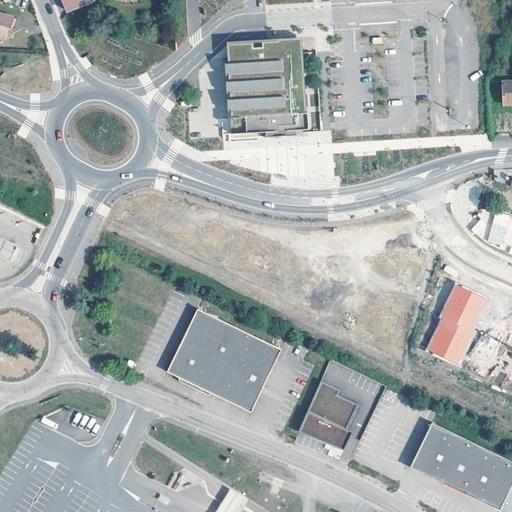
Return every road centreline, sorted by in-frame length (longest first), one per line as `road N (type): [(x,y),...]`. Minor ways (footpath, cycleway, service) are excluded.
road 1 (residential): [(55,366),(301,461),(403,511)]
road 2 (residential): [(438,11),(240,23),(175,74)]
road 3 (residential): [(438,11),(440,117),(456,118),(466,105),(462,41),(446,2)]
road 4 (secondary): [(427,179),(333,205),(286,205),(217,186)]
road 5 (unclassified): [(69,165),(69,205),(41,265),(12,296)]
road 6 (unclassified): [(46,310),(108,178)]
road 7 (residential): [(427,179),(446,231),(470,255),(511,273)]
